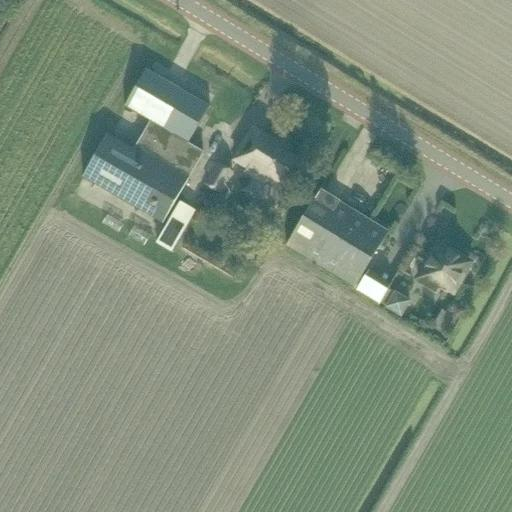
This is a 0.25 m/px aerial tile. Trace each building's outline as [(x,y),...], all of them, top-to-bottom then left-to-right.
[(208,112),(210,109),(211,107),(147,70),(125,108),(152,122),(135,151),(109,135),(83,179),(163,225),(206,153),(190,144),(208,112)] [(280,143),(264,134),(252,127),(233,161),(244,168),(281,189),(287,179),(292,182),(298,181),(304,170),(303,165),(297,162),(298,160),(277,148),(280,143)] [(218,162),(205,185),(222,195),(236,172),(218,162)] [(355,289),(390,234),(324,193),(287,247),(355,289)] [(173,253),(178,244),(197,212),(181,202),(157,244),(173,253)] [(443,291),(452,296),(470,264),(438,245),(418,285),(438,296),(443,291)] [(195,250),(188,266),(212,278),(220,262),(195,250)] [(370,272),(359,290),(381,304),(389,290),(392,286),(370,272)] [(389,290),(381,304),(403,317),(411,304),(389,290)]
